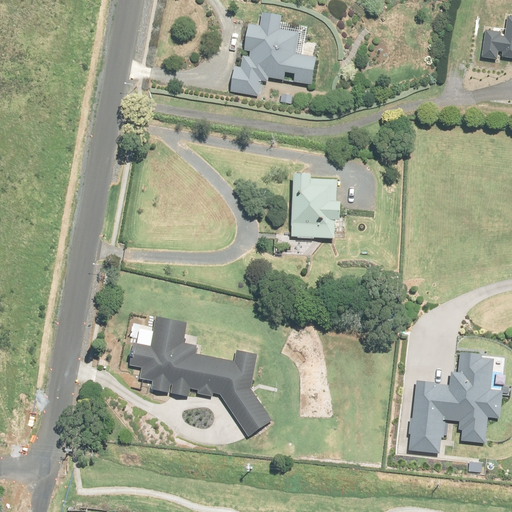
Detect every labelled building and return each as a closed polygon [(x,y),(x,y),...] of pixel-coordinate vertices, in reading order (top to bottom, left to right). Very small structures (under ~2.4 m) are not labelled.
[(260,98),(262,84),(269,85),(270,79),(315,87),(319,60),(297,56),(301,34),(281,31),(283,18),(266,15),(263,29),(251,27),(244,70),(237,69),(233,93),(260,98)] [(511,16),(509,16),(506,36),(501,36),(501,32),(486,30),(482,57),(498,59),(499,51),(503,52),(503,56),(511,57),(511,16)] [(312,175),(299,174),(295,174),(292,229),(292,231),(308,232),(312,232),(326,233),(336,233),(336,221),(341,222),(342,203),(337,203),(338,181),(318,180),(312,180),(312,175)] [(197,355),(198,348),(200,338),(187,335),(189,325),(160,319),(157,329),(140,326),(136,345),(131,367),(143,369),(141,380),(155,383),(153,391),(190,399),(193,386),(203,389),(201,395),(214,399),(216,395),(221,397),(248,440),(272,424),(253,389),(260,357),(239,352),(237,364),(197,355)] [(278,336),(278,364),(296,364),(297,336),(278,336)] [(446,421),(460,422),(459,431),(464,432),(463,442),(487,445),(491,419),(503,420),(507,396),(492,394),(497,358),(464,353),(461,375),(454,374),(452,387),(419,383),(410,451),(442,455),(446,421)] [(325,372),(315,372),(298,371),(297,401),(340,402),(345,402),(357,402),(367,402),(371,402),(372,372),(325,372)] [(297,444),(286,441),(283,454),(294,457),(297,444)] [(484,473),(485,464),(470,463),(470,472),(484,473)]
